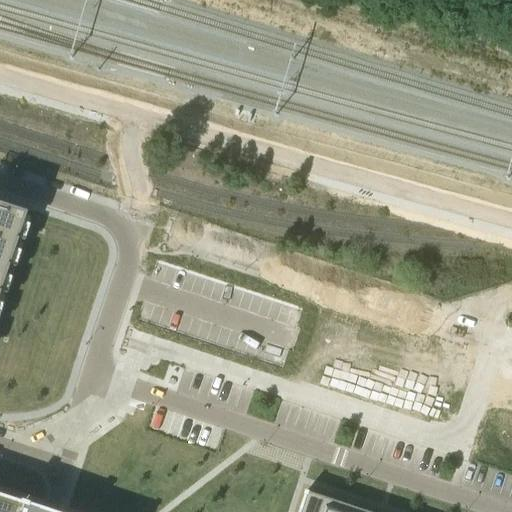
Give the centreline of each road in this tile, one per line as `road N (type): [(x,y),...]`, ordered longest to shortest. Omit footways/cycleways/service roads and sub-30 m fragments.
road 1 (residential): [(503,511),(90,375)]
road 2 (residential): [(90,375),(140,223),(0,177)]
